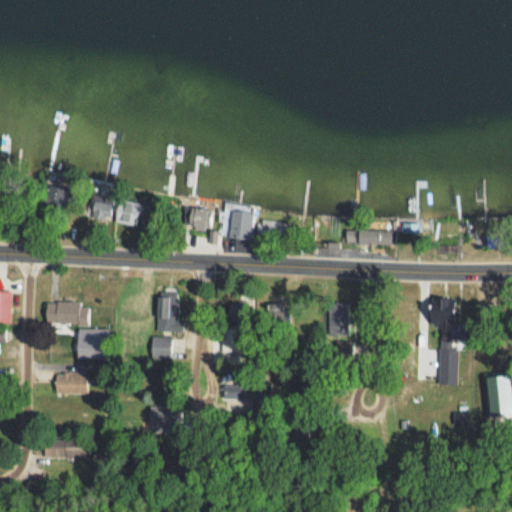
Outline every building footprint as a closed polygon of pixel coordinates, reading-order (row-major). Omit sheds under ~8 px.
[(208,208),(188,209),(189,229),(209,228),(208,208)] [(253,215),(227,209),(222,235),(249,240),(253,215)] [(257,241),(290,241),(290,221),(257,221),(257,241)] [(369,223),(371,231),(386,229),(385,221),(369,223)] [(9,292),(0,291),(0,321),(10,321),(9,292)] [(159,291),(159,325),(177,325),(177,291),(159,291)] [(252,293),(236,293),(236,302),(227,302),(227,316),(252,316),(252,293)] [(429,324),(451,324),(450,296),(428,297),(429,324)] [(46,323),(88,323),(88,302),(46,302),(46,323)] [(287,302),(268,302),(268,333),(287,333),(287,302)] [(349,339),(349,314),(325,314),(325,339),(349,339)] [(221,352),(241,352),(241,329),(221,329),(221,352)] [(169,357),(169,336),(151,336),(151,357),(169,357)] [(55,393),(87,393),(87,372),(55,372),(55,393)] [(224,398),(240,398),(240,386),(224,386),(224,398)] [(91,438),(43,438),(43,457),(91,457),(91,438)]
